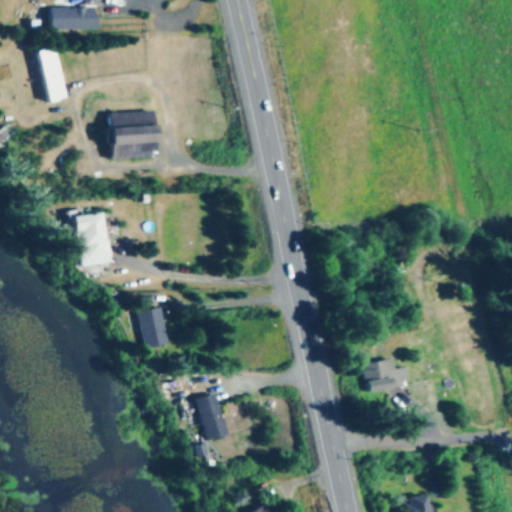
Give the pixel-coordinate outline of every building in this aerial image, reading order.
[(95,30),(95,9),(49,9),(49,30),(95,30)] [(44,103),(65,99),(55,48),(35,52),(44,103)] [(151,157),(150,124),(104,125),(105,159),(151,157)] [(75,266),(107,261),(100,210),(68,215),(75,266)] [(165,345),(159,307),(135,311),(141,349),(165,345)] [(408,385),(405,366),(394,368),(393,358),(363,362),(367,391),(408,385)] [(227,437),(213,393),(192,400),(205,443),(227,437)] [(429,511),(430,496),(406,496),(406,511),(429,511)] [(270,511),(266,503),(247,511),(270,511)]
